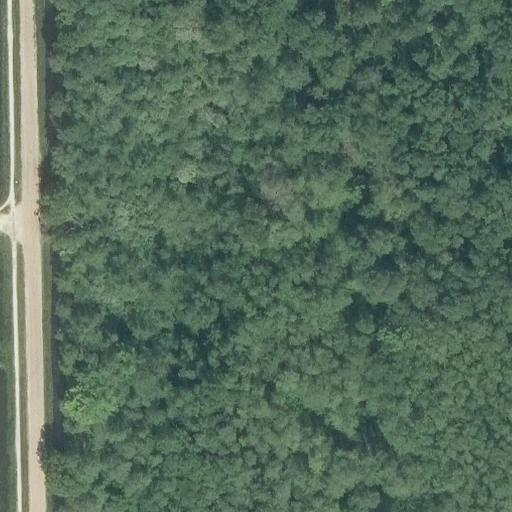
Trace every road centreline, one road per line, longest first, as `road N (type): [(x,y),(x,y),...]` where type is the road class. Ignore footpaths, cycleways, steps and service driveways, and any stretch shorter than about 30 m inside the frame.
road 1 (track): [(31,221),(34,511)]
road 2 (track): [(26,0),(31,221)]
